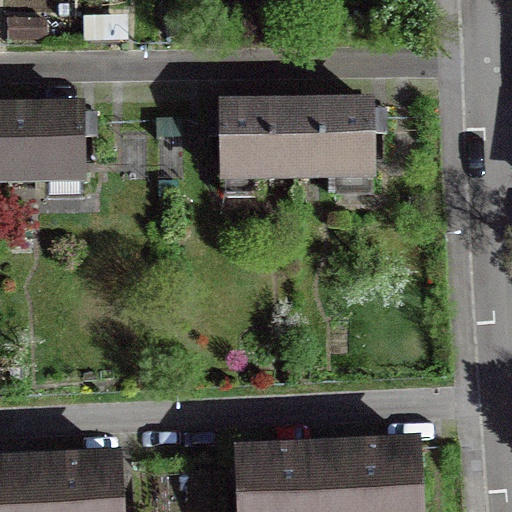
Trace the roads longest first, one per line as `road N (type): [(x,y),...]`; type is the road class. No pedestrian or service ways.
road 1 (residential): [(0,433),(511,410)]
road 2 (residential): [(485,70),(0,71)]
road 3 (residential): [(511,402),(485,70)]
